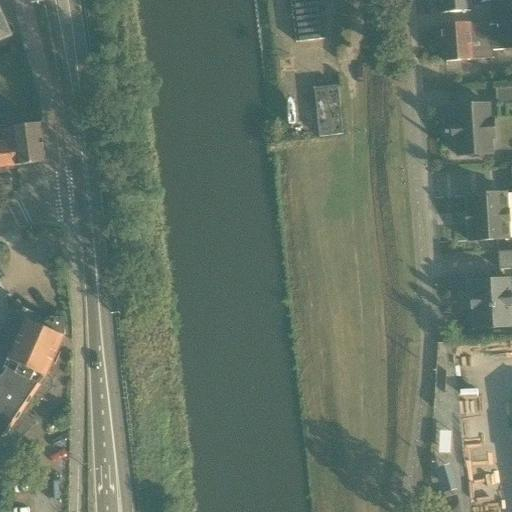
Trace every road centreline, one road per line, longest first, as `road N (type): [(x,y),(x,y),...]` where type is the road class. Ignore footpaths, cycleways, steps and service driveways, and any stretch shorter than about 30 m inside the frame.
road 1 (residential): [(427,343),(398,0)]
road 2 (primary): [(89,196),(59,0)]
road 3 (primary): [(105,382),(89,196)]
road 4 (primary): [(105,382),(118,511)]
